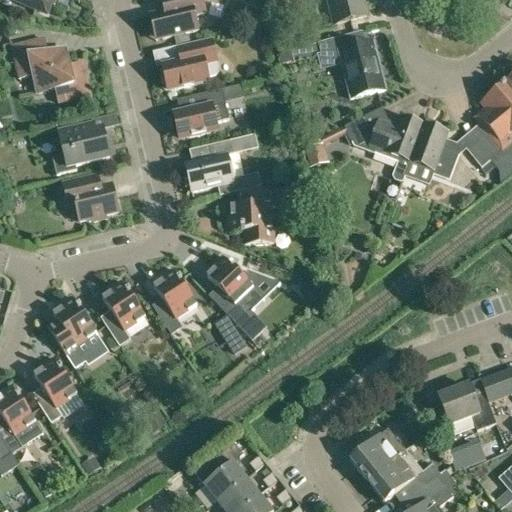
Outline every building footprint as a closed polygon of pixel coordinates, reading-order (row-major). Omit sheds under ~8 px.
[(46,15),(52,0),(12,0),(20,4),(46,15)] [(150,17),(156,42),(198,32),(194,18),(206,15),(201,0),(161,0),(164,13),(150,17)] [(328,0),(335,28),(367,20),(362,0),(328,0)] [(9,28),(0,27),(0,38),(8,39),(9,28)] [(345,77),(351,102),(386,93),(374,45),(358,49),(355,37),(281,56),(283,65),(293,62),(294,63),(322,56),(322,58),(339,54),(345,77)] [(179,63),(162,67),(168,93),(209,83),(208,79),(215,78),(217,76),(219,74),(219,71),(212,40),(176,48),(179,63)] [(44,41),(12,49),(19,81),(33,78),(37,95),(55,91),(58,105),(91,97),(83,65),(69,68),(67,59),(57,52),(48,55),(44,41)] [(511,77),(503,85),(504,86),(511,95),(511,77)] [(511,95),(504,86),(485,102),(495,113),(482,124),(479,127),(495,170),(498,167),(501,171),(502,187),(511,179),(511,95)] [(225,104),(220,106),(217,93),(177,102),(180,114),(173,116),(179,142),(218,133),(216,125),(229,122),(225,104)] [(402,184),(410,164),(423,127),(401,119),(396,131),(383,126),(384,121),(380,112),(382,111),(382,110),(344,130),(353,149),(357,148),(368,152),(367,154),(386,161),(386,159),(401,165),(394,182),(402,184)] [(424,125),(423,127),(410,164),(432,172),(430,176),(449,183),(463,147),(456,145),(445,141),(448,134),(424,125)] [(64,157),(52,160),(56,177),(77,172),(76,168),(110,160),(103,130),(95,132),(93,126),(58,134),(64,157)] [(479,127),(461,142),(468,150),(489,175),(495,170),(479,127)] [(254,176),(233,181),(227,158),(235,156),(232,142),(207,148),(210,161),(185,167),(192,194),(220,188),(222,197),(220,197),(220,198),(261,189),(261,188),(257,188),(254,176)] [(320,142),(305,150),(311,169),(320,167),(316,154),(323,152),(322,148),(320,142)] [(105,217),(118,214),(112,187),(95,191),(92,179),(63,186),(66,199),(73,197),(79,223),(92,220),(93,224),(106,221),(105,217)] [(237,195),(237,208),(230,209),(231,218),(227,218),(228,234),(243,233),(244,248),(275,246),(274,232),(273,232),(271,210),(288,209),(288,192),(237,195)] [(213,272),(207,279),(224,297),(215,305),(232,323),(252,344),(262,334),(247,318),(264,302),(253,291),(264,280),(247,273),(247,274),(242,279),(223,258),(211,269),(213,272)] [(161,283),(153,288),(167,309),(157,316),(171,337),(182,330),(177,322),(197,308),(173,271),(159,280),(161,283)] [(116,321),(105,328),(119,349),(130,342),(126,334),(146,320),(121,283),(108,292),(110,295),(102,300),(116,321)] [(64,311),(44,324),(56,344),(75,372),(86,364),(83,360),(103,347),(96,336),(72,299),(61,306),(64,311)] [(246,348),(239,338),(227,346),(234,356),(246,348)] [(39,369),(41,372),(33,377),(47,398),(37,405),(51,426),(62,419),(57,411),(77,397),(53,360),(39,369)] [(485,395),(511,384),(511,371),(481,383),(485,395)] [(511,396),(511,384),(485,395),(487,400),(488,405),(511,396)] [(0,438),(12,457),(23,449),(15,438),(36,425),(11,387),(0,394),(0,416),(6,426),(0,429),(0,438)] [(478,434),(496,428),(488,405),(487,400),(475,405),(469,388),(438,399),(449,429),(473,420),(478,434)] [(366,484),(397,460),(405,453),(387,431),(349,462),(366,484)] [(12,457),(0,438),(0,461),(1,463),(12,457)] [(218,504),(246,481),(233,464),(242,456),(233,445),(195,476),(218,504)] [(397,460),(366,484),(384,506),(394,498),(401,507),(398,510),(399,510),(440,477),(432,467),(414,482),(397,460)] [(509,494),(511,490),(511,468),(498,482),(508,492),(509,494)] [(440,477),(399,510),(400,511),(438,511),(454,500),(454,483),(446,473),(440,477)] [(272,476),(263,483),(269,491),(278,483),(272,476)] [(242,511),(260,498),(246,481),(218,504),(223,511),(242,511)] [(511,490),(509,494),(508,492),(494,504),(501,511),(502,511),(509,507),(507,505),(511,501),(511,490)] [(291,500),(285,493),(276,500),(282,507),(291,500)] [(242,511),(271,511),(260,498),(242,511)]
